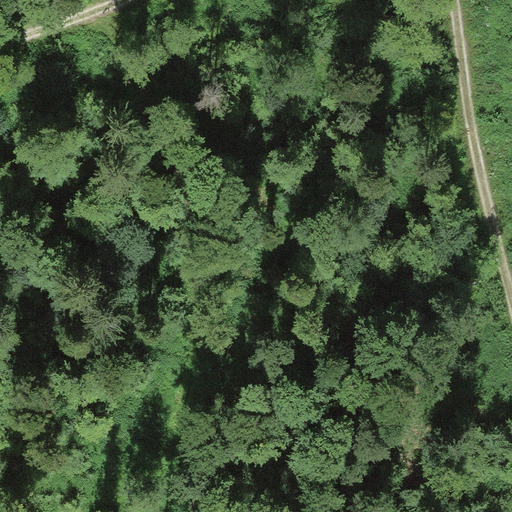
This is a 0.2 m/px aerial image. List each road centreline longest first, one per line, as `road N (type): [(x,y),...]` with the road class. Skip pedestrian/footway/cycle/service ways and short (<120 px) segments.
road 1 (track): [(511,323),(461,125),(442,0)]
road 2 (track): [(116,0),(0,45)]
